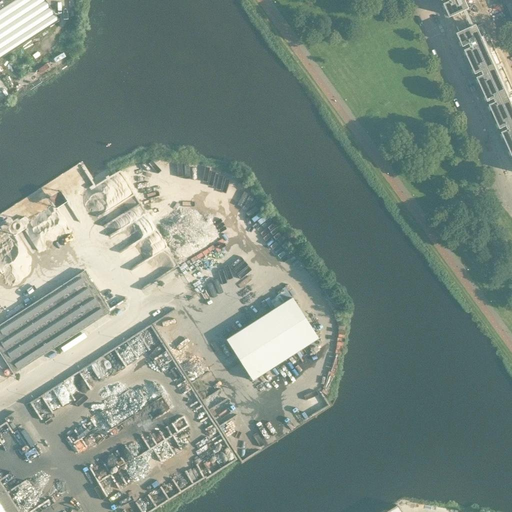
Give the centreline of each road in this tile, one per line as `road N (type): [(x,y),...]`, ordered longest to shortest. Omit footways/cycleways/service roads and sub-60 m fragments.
road 1 (unclassified): [(0,397),(208,261)]
road 2 (residential): [(509,196),(419,0)]
